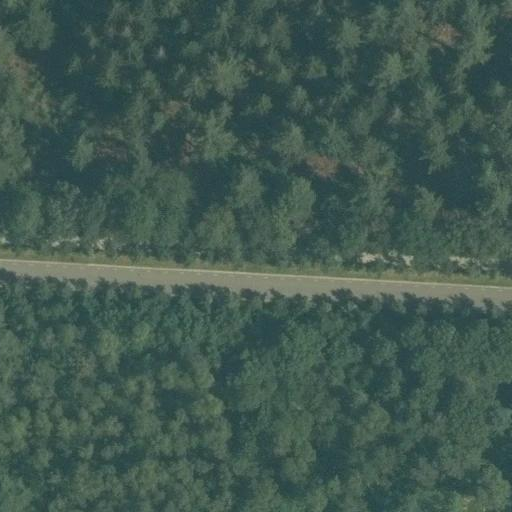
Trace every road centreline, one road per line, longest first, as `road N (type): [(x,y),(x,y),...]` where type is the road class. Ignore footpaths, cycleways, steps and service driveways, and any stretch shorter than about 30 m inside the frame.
road 1 (primary): [(511,301),(0,274)]
road 2 (track): [(511,222),(0,200)]
